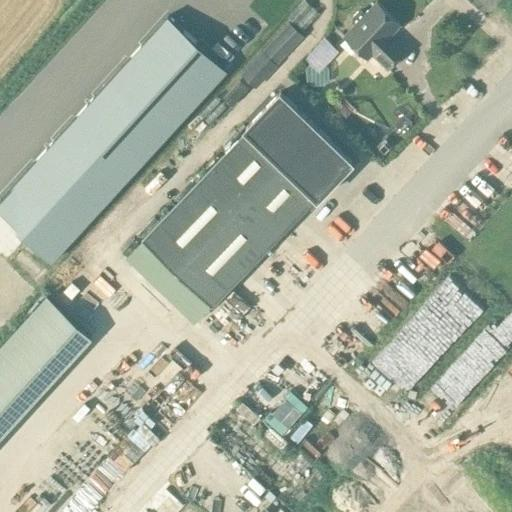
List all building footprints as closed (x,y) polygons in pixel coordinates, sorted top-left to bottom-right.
[(377,0),(365,13),(362,10),(358,10),(353,16),(353,20),(356,22),(344,34),(368,57),(373,52),(388,67),(406,48),(391,33),(401,23),(377,0)] [(169,16),(0,200),(0,213),(53,262),(228,70),(169,16)] [(303,35),(289,21),(264,48),(278,61),(303,35)] [(262,49),(240,73),(257,87),(278,63),(262,49)] [(241,76),(225,93),(233,101),(250,84),(241,76)] [(144,236),(213,303),(317,194),(318,196),(353,160),(281,91),(246,127),(248,128),(144,236)] [(46,295),(0,346),(0,436),(91,336),(46,295)]
